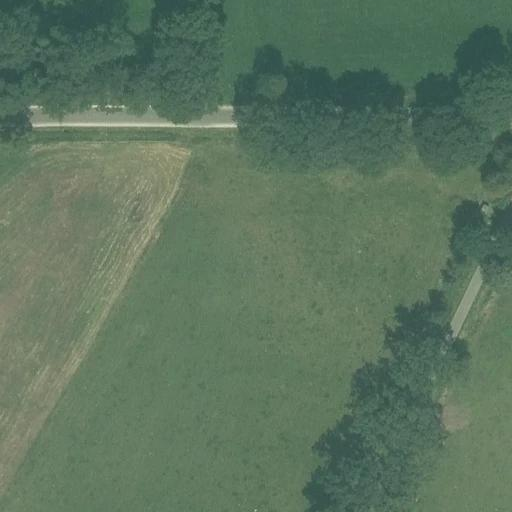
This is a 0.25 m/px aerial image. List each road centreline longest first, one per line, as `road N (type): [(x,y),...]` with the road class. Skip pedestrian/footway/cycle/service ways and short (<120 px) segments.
road 1 (unclassified): [(0,118),(511,119)]
road 2 (unclassified): [(369,511),(511,205)]
